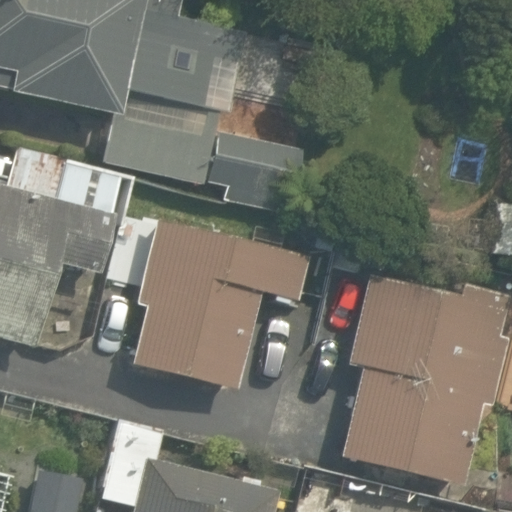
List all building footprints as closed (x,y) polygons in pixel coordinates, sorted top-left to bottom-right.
[(0,0),(0,86),(89,103),(79,162),(290,200),(300,145),(206,128),(229,0),(0,0)] [(0,346),(24,353),(44,278),(92,291),(123,175),(103,170),(0,141),(0,346)] [(127,192),(109,284),(122,287),(107,363),(224,387),(244,285),(294,295),(308,228),(127,192)] [(347,265),(330,369),(346,371),(331,464),(474,488),(507,292),(347,265)] [(92,497),(122,502),(119,511),(255,511),(261,482),(146,462),(152,423),(106,415),(92,497)] [(63,511),(76,460),(32,449),(16,511),(63,511)]
